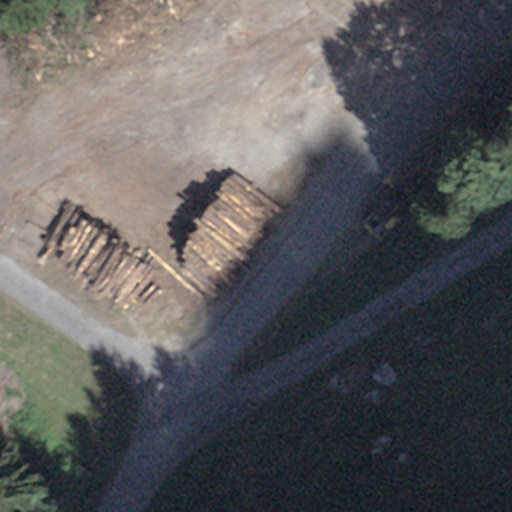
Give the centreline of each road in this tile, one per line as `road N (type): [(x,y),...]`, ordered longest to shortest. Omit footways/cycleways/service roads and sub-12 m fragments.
road 1 (unclassified): [(120,511),(183,400),(362,170),(511,7)]
road 2 (track): [(511,226),(311,358),(183,400),(0,277)]
